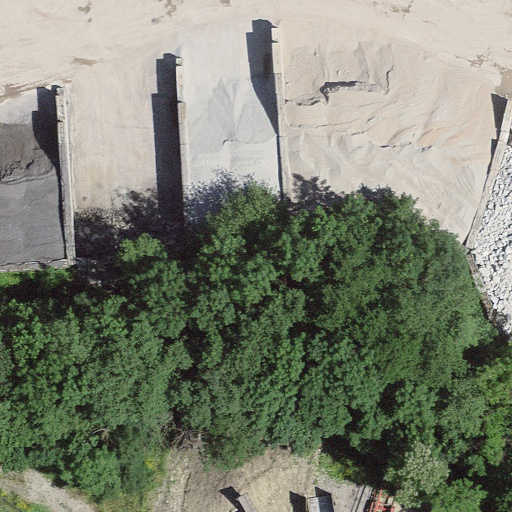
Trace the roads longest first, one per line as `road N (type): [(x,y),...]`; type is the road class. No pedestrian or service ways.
road 1 (track): [(511,20),(458,0),(28,0),(0,9)]
road 2 (track): [(167,511),(322,487),(379,511)]
